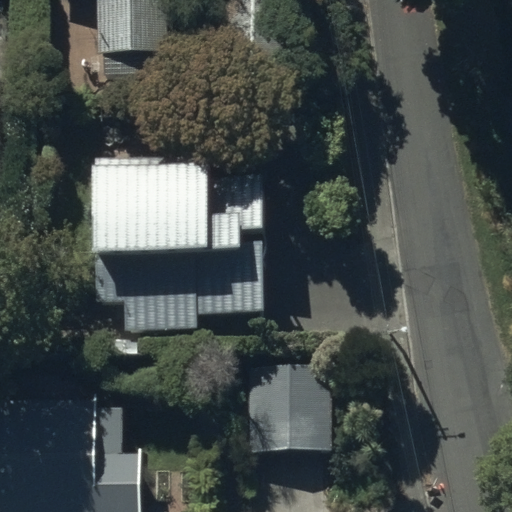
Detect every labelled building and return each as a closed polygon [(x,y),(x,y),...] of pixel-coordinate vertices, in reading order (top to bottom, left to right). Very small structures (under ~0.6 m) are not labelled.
[(101,0),(104,44),(168,40),(165,0),(101,0)] [(288,83),(287,0),(213,0),(214,83),(288,83)] [(265,163),(96,163),(97,310),(126,310),(126,337),(200,336),(200,322),(266,321),(265,163)] [(334,373),(256,373),(256,455),(334,455),(334,373)] [(97,415),(97,407),(0,407),(0,511),(142,511),(142,460),(124,460),(124,415),(97,415)]
